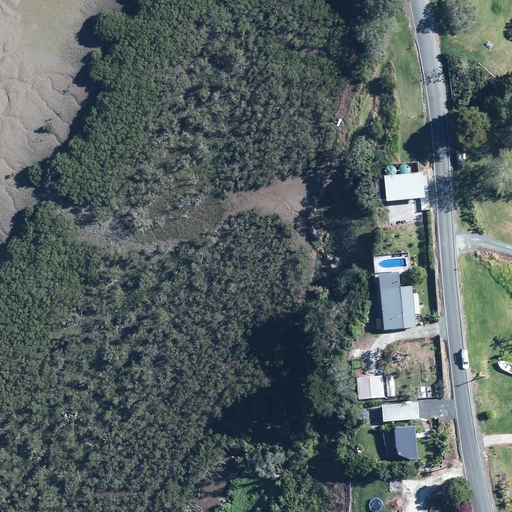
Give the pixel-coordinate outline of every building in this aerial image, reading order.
[(424,196),(421,170),(384,174),(386,199),(424,196)] [(388,292),(381,293),(384,317),(388,317),(390,327),(392,326),(393,328),(416,325),(414,305),(417,304),(416,296),(413,296),(411,284),(397,285),(398,289),(388,290),(388,292)] [(383,374),(357,376),(359,398),(384,396),(383,374)] [(418,402),(383,405),(384,421),(419,419),(418,402)] [(398,455),(411,459),(418,459),(415,426),(396,427),(395,427),(397,454),(398,455)]
